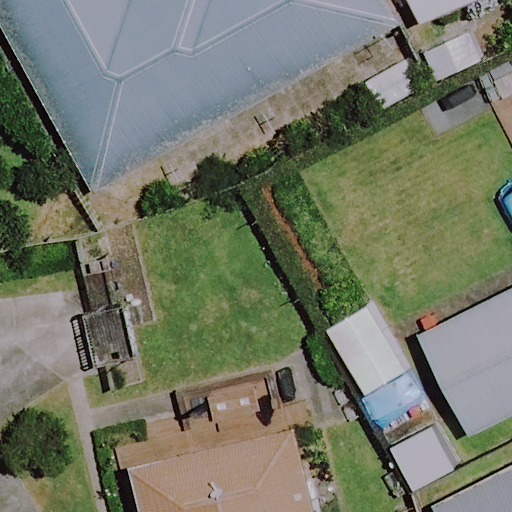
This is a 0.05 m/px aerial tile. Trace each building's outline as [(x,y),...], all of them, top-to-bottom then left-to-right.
[(389,34),(372,0),(0,0),(0,17),(86,187),(389,34)] [(471,0),(415,0),(424,20),(471,0)] [(511,410),(511,280),(416,330),(469,433),(511,410)] [(313,511),(291,422),(131,461),(143,511),(313,511)] [(511,511),(511,462),(427,509),(429,511),(511,511)]
